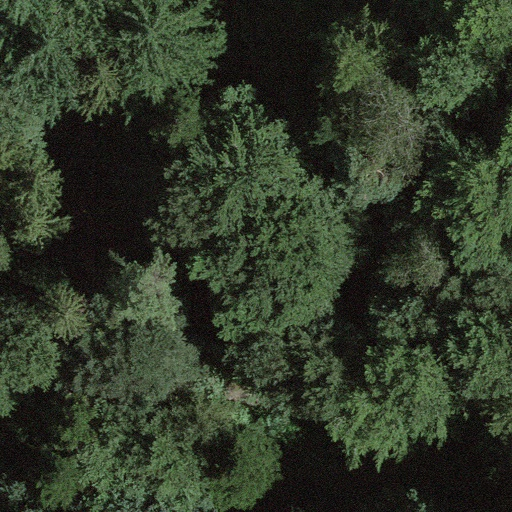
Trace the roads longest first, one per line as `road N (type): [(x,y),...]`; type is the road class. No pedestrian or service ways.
road 1 (track): [(511,436),(0,361)]
road 2 (track): [(75,366),(115,236),(210,0)]
